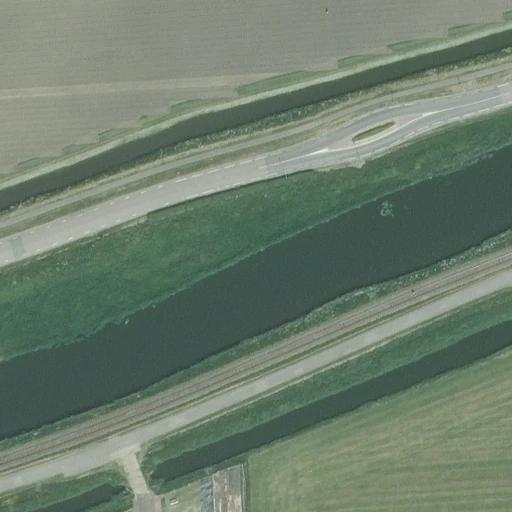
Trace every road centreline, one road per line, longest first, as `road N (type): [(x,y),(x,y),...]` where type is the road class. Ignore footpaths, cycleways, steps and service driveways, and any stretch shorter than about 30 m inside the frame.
road 1 (unclassified): [(0,486),(195,414),(511,277)]
road 2 (tertiary): [(0,253),(294,159)]
road 3 (tertiary): [(449,109),(378,118),(294,159)]
road 4 (tertiary): [(294,159),(377,144),(449,109)]
